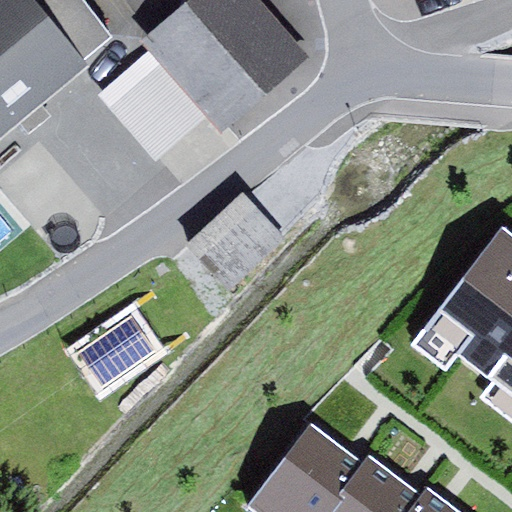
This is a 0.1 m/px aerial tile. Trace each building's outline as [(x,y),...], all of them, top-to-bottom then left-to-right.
[(0,0),(0,148),(89,77),(84,70),(27,0),(0,0)] [(27,0),(84,70),(114,47),(76,0),(27,0)] [(252,0),(202,0),(144,52),(149,57),(209,124),(226,141),(311,64),(252,0)] [(209,124),(149,57),(99,102),(159,169),(209,124)] [(244,201),(188,260),(229,299),(285,241),(244,201)] [(511,235),(501,228),(401,362),(441,392),(461,366),(511,403),(511,235)] [(131,323),(80,360),(105,395),(156,358),(131,323)] [(324,511),(364,458),(312,420),(244,511),(324,511)] [(369,452),(364,458),(324,511),(411,511),(426,493),(369,452)] [(465,511),(431,486),(426,493),(411,511),(465,511)]
